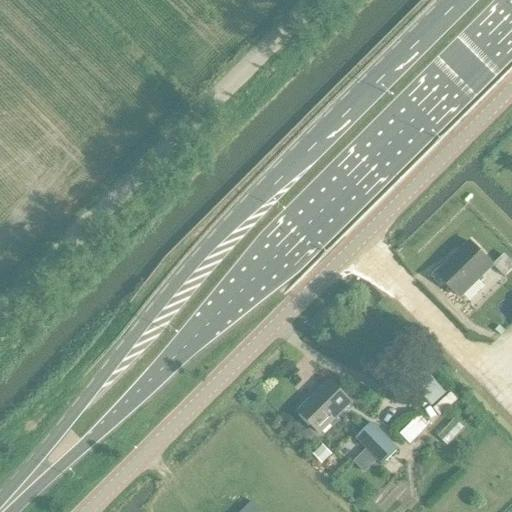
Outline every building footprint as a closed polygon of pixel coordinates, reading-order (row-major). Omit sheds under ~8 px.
[(460,298),(493,266),(470,243),(437,275),(460,298)] [(511,269),(511,262),(504,255),(493,266),(504,278),(511,269)] [(298,413),(320,434),(351,403),(330,382),(298,413)] [(436,384),(422,397),(432,408),(446,395),(436,384)] [(371,422),(354,439),(380,464),(397,447),(371,422)] [(422,433),(412,423),(400,435),(410,445),(422,433)] [(323,447),(313,456),(322,465),(332,456),(323,447)] [(240,511),(259,511),(250,502),(240,511)]
